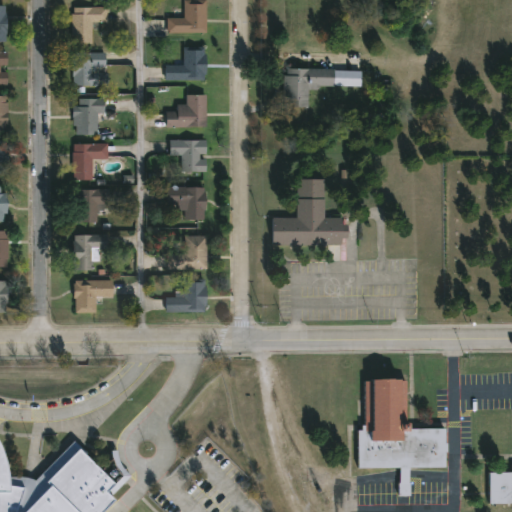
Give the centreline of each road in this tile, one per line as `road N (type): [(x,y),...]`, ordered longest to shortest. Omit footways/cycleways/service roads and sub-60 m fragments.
road 1 (tertiary): [(511,338),(0,344)]
road 2 (residential): [(41,0),(44,344)]
road 3 (residential): [(240,0),(241,341)]
